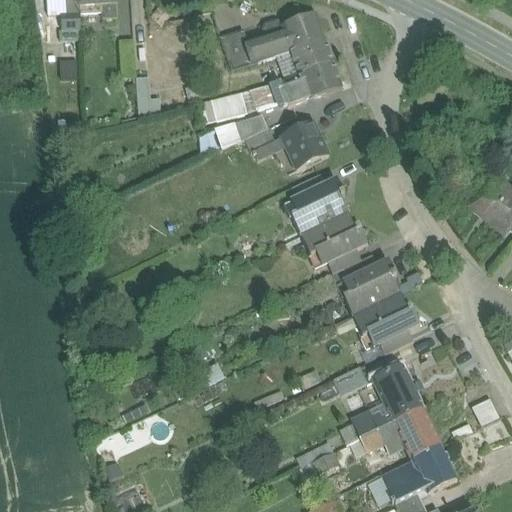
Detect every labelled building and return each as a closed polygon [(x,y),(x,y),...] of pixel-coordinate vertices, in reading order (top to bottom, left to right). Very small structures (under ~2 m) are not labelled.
[(114,0),(77,0),(78,1),(79,17),(102,16),(102,22),(116,21),(114,0)] [(78,1),(66,2),(67,18),(61,18),(62,33),(80,32),(79,17),(78,1)] [(276,23),(265,27),(263,32),(265,40),(247,46),(253,67),(277,59),(290,55),(281,30),(315,18),(282,29),(281,26),(276,23)] [(315,18),(281,30),(290,55),(324,43),(315,18)] [(243,33),(219,41),(231,74),(253,67),(247,46),(243,33)] [(324,43),(290,55),(298,79),(332,66),(324,43)] [(133,44),(119,45),(121,81),(135,80),(133,44)] [(290,55),(277,59),(285,83),(298,79),(290,55)] [(285,83),(270,89),(276,106),(284,103),(287,111),(307,103),(307,104),(341,91),(332,66),(298,79),(285,83)] [(270,88),(250,94),(256,113),(276,106),(270,89),(270,88)] [(153,116),(151,94),(138,94),(140,117),(153,116)] [(239,97),(211,104),(216,124),(244,117),(239,97)] [(262,118),(216,132),(224,152),(267,132),(262,118)] [(313,126),(282,140),(297,173),(328,158),(319,140),(318,141),(311,127),(313,127),(313,126)] [(267,132),(244,143),(250,156),(274,145),(267,132)] [(511,191),(494,177),(468,210),(504,238),(509,232),(511,228),(511,191)] [(320,178),(291,191),(296,202),(325,188),(320,178)] [(325,188),(296,202),(302,215),(291,220),(301,240),(348,217),(341,202),(344,201),(336,183),(325,188)] [(348,217),(301,240),(310,259),(321,254),(327,267),(356,253),(366,247),(358,230),(355,232),(348,217)] [(356,253),(327,267),(332,278),(342,272),(361,264),(356,253)] [(361,264),(342,272),(348,283),(377,269),(372,258),(361,264)] [(377,269),(348,283),(354,296),(343,301),(352,320),(400,298),(392,283),(396,281),(388,264),(377,269)] [(400,298),(352,320),(362,340),(373,335),(379,347),(408,333),(418,328),(410,311),(407,312),(400,298)] [(408,333),(379,347),(384,358),(413,344),(408,333)] [(217,364),(201,372),(208,387),(224,379),(217,364)] [(422,412),(402,369),(372,383),(389,418),(393,426),(422,412)] [(359,370),(332,382),(338,395),(365,382),(359,370)] [(318,373),(300,376),(302,387),(320,383),(318,373)] [(473,411),(481,428),(498,419),(490,402),(473,411)] [(360,442),(366,456),(385,447),(389,456),(389,457),(404,450),(411,464),(441,450),(423,412),(393,426),(360,442)] [(379,416),(354,428),(360,442),(393,426),(389,418),(381,422),(379,416)] [(411,464),(380,479),(396,511),(399,511),(419,503),(417,497),(425,493),(427,498),(457,483),(441,450),(411,464)] [(310,468),(317,480),(340,468),(334,456),(310,468)] [(423,511),(419,503),(399,511),(423,511)]
